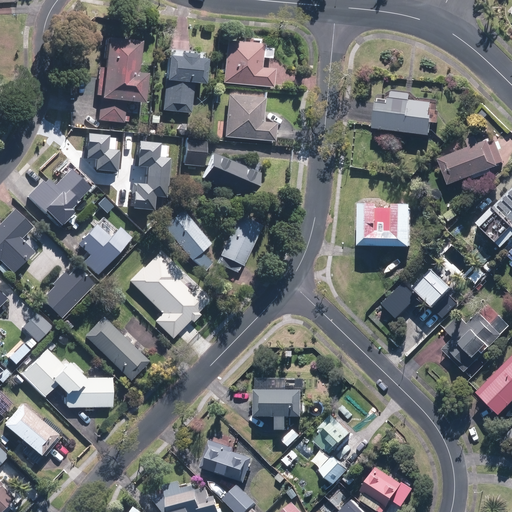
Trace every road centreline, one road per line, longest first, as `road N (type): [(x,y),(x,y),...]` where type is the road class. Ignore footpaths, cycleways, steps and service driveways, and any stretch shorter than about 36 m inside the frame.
road 1 (residential): [(77,511),(288,282)]
road 2 (residential): [(450,511),(453,466),(439,434),(288,282)]
road 3 (residential): [(288,282),(315,217),(334,7)]
road 4 (residential): [(0,171),(32,121),(43,29),(59,0)]
